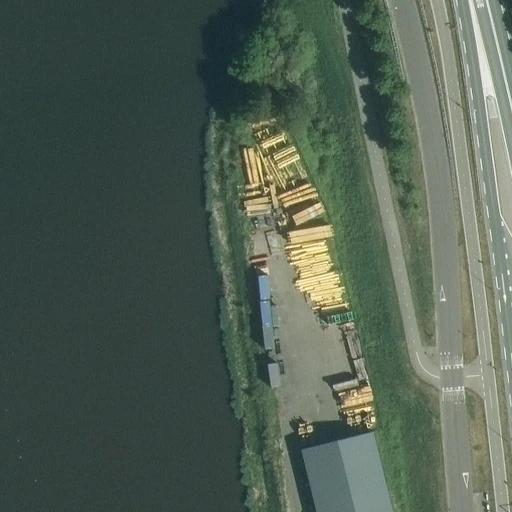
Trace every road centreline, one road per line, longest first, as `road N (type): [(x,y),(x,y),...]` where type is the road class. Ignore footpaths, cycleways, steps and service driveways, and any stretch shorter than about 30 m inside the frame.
road 1 (unclassified): [(463,511),(437,171),(401,0)]
road 2 (primary): [(466,0),(511,356)]
